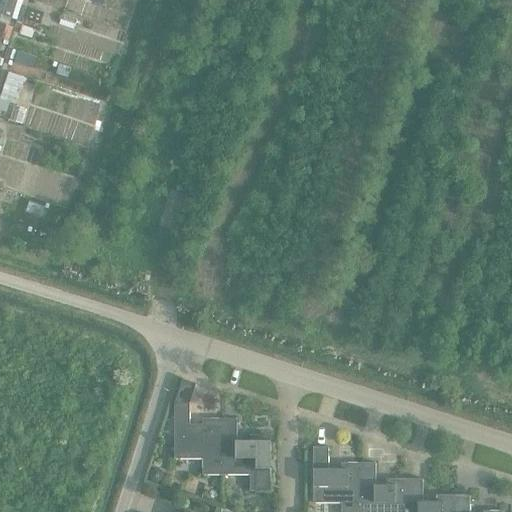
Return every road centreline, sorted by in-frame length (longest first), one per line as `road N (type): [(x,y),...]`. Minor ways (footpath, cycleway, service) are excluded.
road 1 (unclassified): [(511,443),(281,368)]
road 2 (residential): [(121,511),(177,333)]
road 3 (unclassified): [(177,333),(0,278)]
road 4 (residential): [(290,511),(281,368)]
